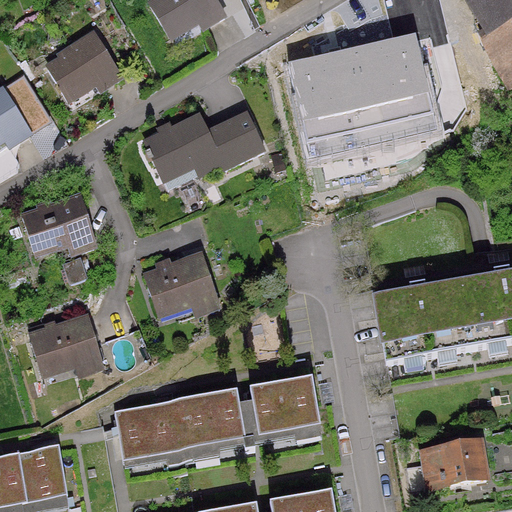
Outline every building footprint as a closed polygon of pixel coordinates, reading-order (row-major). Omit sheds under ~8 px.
[(191,19),(199,34),(222,20),(209,0),(161,0),(148,8),(164,35),(191,19)] [(490,65),(509,91),(511,89),(511,0),(471,0),(491,35),(481,42),(492,63),(490,65)] [(435,127),(415,35),(289,63),(310,155),(435,127)] [(61,98),(88,81),(97,95),(119,82),(92,38),(69,51),(72,55),(45,71),(61,98)] [(6,151),(27,138),(0,94),(0,182),(15,174),(17,168),(6,151)] [(161,184),(165,193),(239,158),(227,132),(207,142),(197,121),(142,146),(146,155),(143,156),(146,163),(150,162),(160,185),(161,184)] [(77,201),(20,219),(32,260),(33,259),(66,248),(69,259),(93,251),(77,201)] [(217,310),(200,261),(142,280),(153,313),(187,302),(193,318),(217,310)] [(492,284),(458,290),(469,353),(511,345),(511,280),(507,281),(506,274),(491,276),(492,284)] [(408,298),(373,304),(384,368),(469,353),(458,290),(423,296),(422,288),(407,291),(408,298)] [(76,379),(100,372),(85,322),(46,334),(43,326),(26,331),(37,372),(71,362),(76,379)] [(238,404),(117,425),(126,474),(244,453),(243,447),(260,444),(261,450),(322,440),(313,391),(254,402),(254,407),(239,410),(238,404)] [(426,493),(483,483),(477,445),(461,448),(460,441),(451,442),(453,449),(420,455),(426,493)] [(60,461),(0,470),(0,511),(41,511),(67,508),(60,461)] [(335,511),(333,502),(278,511),(335,511)]
